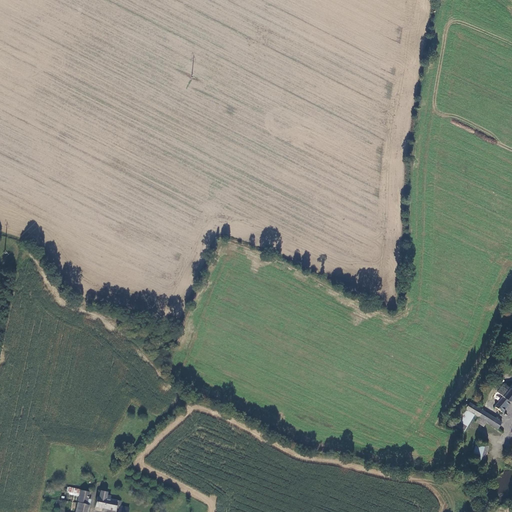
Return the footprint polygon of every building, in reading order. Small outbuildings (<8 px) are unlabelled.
[(503,413),(511,401),(511,382),(510,385),(505,381),(497,391),(502,395),(494,406),(503,413)] [(496,428),(500,421),(468,402),(464,408),(474,415),(478,417),(487,422),(496,428)] [(453,425),(464,432),(474,415),(464,408),(453,425)] [(475,422),(483,427),(487,422),(478,417),(475,422)] [(477,441),(474,456),(485,458),(488,443),(477,441)] [(482,472),(485,458),(474,456),(471,456),(468,470),(482,472)] [(90,492),(81,489),(80,493),(79,494),(74,511),(88,511),(90,504),(87,503),(90,492)] [(105,508),(108,494),(108,492),(101,490),(100,496),(97,495),(96,506),(105,508)] [(128,511),(129,507),(120,505),(121,500),(112,497),(113,496),(108,494),(105,508),(115,510),(115,507),(120,508),(119,511),(128,511)]
